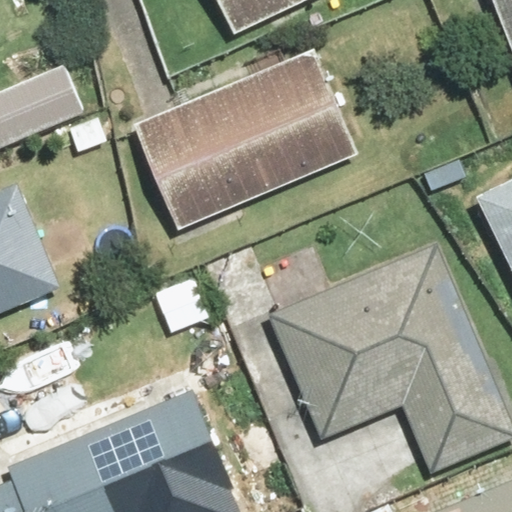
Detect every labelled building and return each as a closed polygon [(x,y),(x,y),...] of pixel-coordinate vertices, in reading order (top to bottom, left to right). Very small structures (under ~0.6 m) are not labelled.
[(301,0),(219,0),(235,32),(301,0)] [(511,0),(493,0),(511,46),(511,0)] [(359,149),(314,43),(135,122),(180,227),(359,149)] [(0,147),(85,106),(62,60),(0,91),(0,147)] [(511,178),(475,197),(511,271),(511,178)] [(0,304),(60,280),(17,179),(0,186),(0,304)] [(511,429),(511,417),(431,240),(268,314),(323,432),(401,397),(433,465),(511,429)] [(0,511),(199,511),(211,507),(204,492),(228,482),(185,386),(0,469),(0,511)] [(511,511),(511,470),(418,511),(511,511)]
